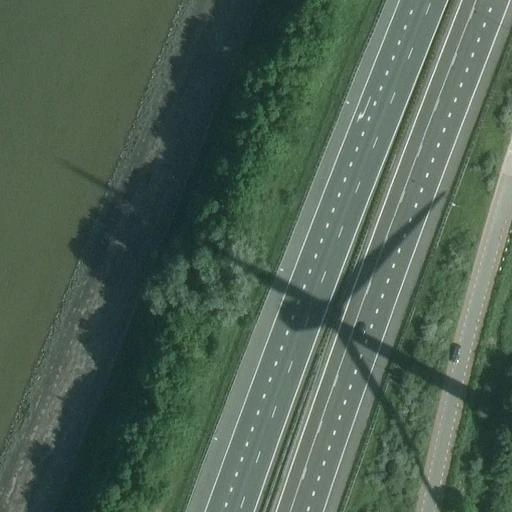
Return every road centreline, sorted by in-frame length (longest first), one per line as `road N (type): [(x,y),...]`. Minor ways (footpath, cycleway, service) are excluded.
road 1 (motorway): [(431,0),(238,511)]
road 2 (motorway): [(290,511),(476,0)]
road 3 (tertiary): [(428,511),(511,181)]
